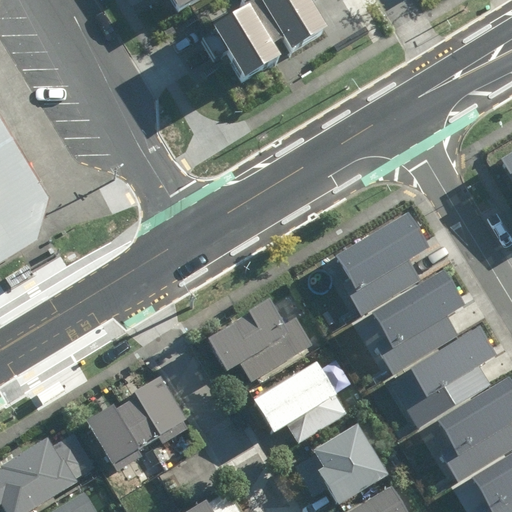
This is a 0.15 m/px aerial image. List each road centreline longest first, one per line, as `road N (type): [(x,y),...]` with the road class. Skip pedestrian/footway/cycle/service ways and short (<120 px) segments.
road 1 (residential): [(195,239),(138,151),(59,0)]
road 2 (residential): [(273,511),(125,282)]
road 3 (secondary): [(398,114),(195,239)]
road 4 (residential): [(511,301),(398,114)]
road 5 (secondary): [(125,282),(0,360)]
